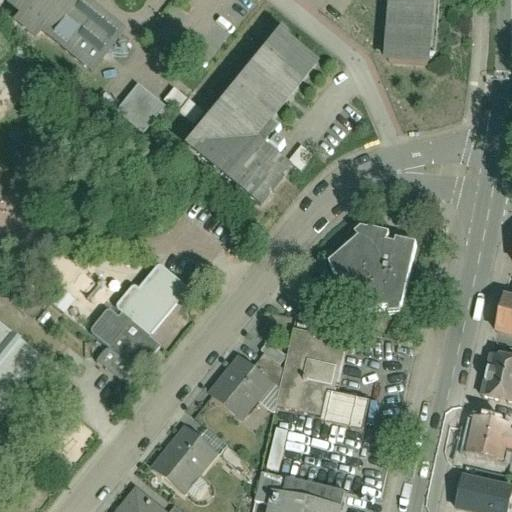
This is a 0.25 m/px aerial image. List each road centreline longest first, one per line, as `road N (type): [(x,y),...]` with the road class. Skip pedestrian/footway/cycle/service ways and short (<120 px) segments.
road 1 (residential): [(498,165),(405,164),(336,193),(71,511)]
road 2 (tertiary): [(420,511),(498,165)]
